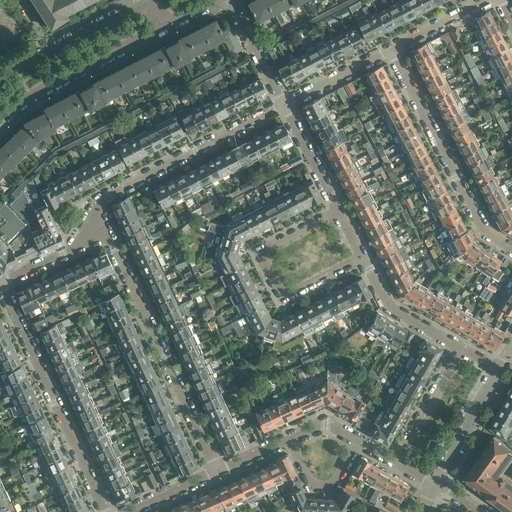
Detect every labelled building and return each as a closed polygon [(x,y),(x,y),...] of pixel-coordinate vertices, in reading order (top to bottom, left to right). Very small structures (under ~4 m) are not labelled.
[(32,0),(51,28),(67,18),(65,14),(92,0),(32,0)] [(257,21),(259,20),(260,21),(273,14),(265,0),(254,0),(248,3),(257,21)] [(283,0),(265,0),(273,14),(287,7),(283,0)] [(407,0),(402,0),(396,3),(405,20),(409,18),(411,19),(414,17),(414,15),(415,15),(407,0)] [(419,0),(407,0),(415,15),(416,14),(418,15),(421,13),(421,11),(424,10),(419,0)] [(432,0),(419,0),(424,10),(425,9),(428,10),(431,8),(431,6),(434,5),(432,0)] [(348,7),(351,11),(361,6),(358,1),(348,7)] [(396,3),(387,8),(395,25),(399,23),(401,24),(404,22),(404,20),(405,20),(396,3)] [(314,6),(308,9),(312,16),(317,13),(314,6)] [(362,8),(365,15),(367,18),(375,35),(380,33),(381,33),(385,32),(385,30),(377,13),(371,16),(366,7),(362,8)] [(387,8),(377,13),(385,30),(390,28),(391,29),(394,27),(394,25),(395,25),(387,8)] [(345,9),(334,14),(337,19),(349,14),(345,9)] [(488,11),(472,19),(478,29),(493,21),(493,19),(491,16),(490,16),(488,11)] [(337,19),(334,14),(334,13),(325,18),(328,24),(337,19)] [(365,15),(355,20),(365,40),(370,38),(371,38),(375,37),(375,35),(367,18),(365,15)] [(215,20),(201,27),(211,46),(224,39),(226,38),(225,37),(222,31),(221,32),(219,28),(215,20)] [(478,29),(475,30),(480,40),(482,38),(498,30),(497,30),(498,29),(496,25),(495,25),(493,21),(478,29)] [(201,27),(187,35),(197,53),(211,46),(201,27)] [(230,28),(222,31),(225,37),(233,33),(230,28)] [(345,32),(354,49),(354,48),(356,49),(359,48),(359,46),(364,44),(362,40),(356,28),(346,33),(345,32)] [(455,28),(450,31),(451,33),(455,41),(456,41),(461,38),(458,30),(457,30),(455,28)] [(480,40),(478,41),(483,50),(485,50),(487,48),(488,48),(503,41),(501,37),(501,35),(500,32),(498,31),(498,30),(482,38),(480,40)] [(345,32),(335,37),(344,54),(345,53),(346,54),(349,53),(349,51),(354,49),(345,32)] [(226,38),(224,39),(226,43),(235,38),(233,33),(225,37),(226,38)] [(179,40),(173,43),(183,62),(190,59),(190,58),(192,57),(191,56),(197,53),(187,35),(180,38),(179,39),(179,40)] [(335,37),(326,42),(334,59),(335,58),(336,59),(340,58),(340,56),(344,54),(335,37)] [(235,38),(226,43),(228,49),(238,44),(235,38)] [(415,49),(410,52),(414,61),(431,53),(435,50),(430,41),(426,43),(415,49)] [(457,50),(452,41),(447,44),(452,53),(457,50)] [(504,41),(503,41),(487,48),(492,57),(491,58),(507,50),(506,46),(506,44),(504,41)] [(326,42),(316,47),(325,64),(325,63),(327,64),(330,63),(330,61),(334,59),(326,42)] [(165,46),(158,50),(168,68),(172,66),(173,67),(174,66),(175,67),(183,62),(173,43),(167,47),(166,46),(165,46)] [(238,44),(228,49),(232,55),(239,51),(239,50),(241,49),(238,44)] [(316,47),(306,52),(314,69),(319,67),(320,68),(324,66),(324,64),(325,64),(316,47)] [(158,50),(144,57),(154,75),(168,68),(158,50)] [(507,50),(491,58),(496,68),(511,60),(509,56),(510,54),(507,50)] [(306,52),(296,57),(305,74),(309,72),(311,73),(314,71),(314,69),(306,52)] [(431,53),(414,61),(417,65),(416,68),(417,70),(419,71),(435,62),(431,53)] [(144,57),(130,64),(140,83),(154,75),(144,57)] [(287,63),(287,64),(295,79),(299,77),(301,78),(304,76),(304,74),(305,74),(296,57),(287,62),(287,63)] [(470,57),(464,60),(466,66),(468,69),(475,66),(473,62),(470,57)] [(511,60),(493,69),(498,79),(501,77),(511,71),(511,60)] [(435,62),(419,71),(421,75),(421,77),(422,80),(424,80),(424,81),(440,72),(435,62)] [(130,64),(115,71),(125,90),(140,83),(130,64)] [(278,66),(276,66),(276,67),(285,84),(290,82),(291,83),(294,81),(294,79),(295,79),(287,64),(278,68),(278,66)] [(475,66),(468,69),(474,79),(480,76),(475,66)] [(381,67),(366,74),(367,76),(371,84),(386,76),(386,75),(386,74),(385,71),(383,70),(381,67)] [(448,68),(440,72),(424,81),(426,84),(426,86),(427,89),(429,90),(445,82),(442,76),(450,71),(448,68)] [(115,71),(101,79),(111,98),(125,90),(115,71)] [(511,71),(501,77),(506,87),(511,83),(511,71)] [(219,73),(209,78),(212,83),(221,78),(219,73)] [(248,82),(257,99),(258,98),(259,99),(262,97),(263,96),(267,93),(258,76),(253,78),(254,80),(249,83),(248,82)] [(386,76),(371,84),(376,94),(391,86),(390,84),(391,83),(390,80),(388,80),(386,76)] [(94,84),(88,87),(98,106),(105,103),(105,102),(106,101),(106,100),(111,98),(101,79),(93,83),(94,84)] [(208,79),(200,83),(203,88),(203,89),(211,84),(208,79)] [(248,82),(239,87),(247,103),(248,103),(249,104),(252,102),(253,101),(257,99),(248,82)] [(350,82),(344,86),(345,87),(349,95),(355,92),(356,92),(352,84),(351,84),(350,82)] [(445,82),(429,90),(431,94),(431,96),(432,99),(434,99),(434,100),(450,91),(445,82)] [(200,83),(190,88),(193,93),(203,88),(200,83)] [(391,86),(376,94),(370,97),(372,101),(378,98),(380,103),(396,95),(395,94),(396,93),(394,90),(393,90),(391,86)] [(80,89),(73,93),(83,112),(87,109),(88,110),(89,110),(90,111),(98,106),(88,87),(81,91),(80,89)] [(239,87),(229,92),(238,108),(239,109),(243,107),(243,106),(247,103),(239,87)] [(342,87),(336,89),(338,93),(343,102),(349,99),(344,90),(342,87)] [(450,91),(434,100),(436,103),(435,105),(437,109),(439,109),(460,98),(455,89),(450,91)] [(179,91),(169,97),(172,102),(182,96),(179,91)] [(229,92),(219,97),(228,113),(229,114),(233,112),(233,111),(238,108),(229,92)] [(73,93),(58,101),(68,119),(83,112),(73,93)] [(324,95),(302,107),(308,120),(328,110),(325,106),(329,104),(324,95)] [(380,103),(375,106),(380,116),(381,115),(401,105),(400,104),(401,102),(399,99),(398,99),(396,95),(380,103)] [(219,97),(210,102),(218,118),(222,116),(223,117),(227,115),(227,114),(228,113),(219,97)] [(460,98),(439,109),(441,113),(440,115),(442,118),(444,118),(444,119),(460,110),(465,108),(460,98)] [(477,101),(475,103),(480,112),(486,108),(481,99),(477,101)] [(44,108),(46,112),(54,127),(68,119),(58,101),(44,108)] [(359,101),(354,104),(357,110),(362,107),(359,101)] [(210,102),(200,107),(208,124),(212,121),(213,122),(217,120),(217,119),(218,118),(210,102)] [(123,105),(117,108),(120,113),(126,111),(123,105)] [(401,105),(381,115),(386,124),(405,114),(405,113),(406,112),(404,109),(403,109),(401,105)] [(495,105),(489,108),(492,113),(497,110),(495,105)] [(200,107),(190,112),(199,128),(202,127),(204,127),(207,126),(207,124),(208,124),(200,107)] [(486,108),(480,112),(485,121),(491,118),(486,108)] [(328,110),(308,120),(309,120),(310,120),(312,124),(311,125),(313,129),(314,129),(315,130),(332,121),(327,112),(328,111),(328,110)] [(460,110),(444,119),(446,122),(445,124),(447,127),(449,128),(465,120),(460,110)] [(180,118),(186,130),(188,134),(193,132),(194,132),(197,131),(197,129),(199,128),(190,112),(191,113),(185,115),(183,111),(178,114),(180,118)] [(25,124),(24,125),(38,139),(39,138),(56,130),(54,127),(46,112),(24,123),(25,124)] [(408,118),(405,114),(386,124),(391,134),(395,131),(411,124),(410,123),(411,121),(409,118),(408,118)] [(176,117),(166,122),(174,138),(175,138),(176,139),(180,137),(180,135),(184,133),(176,117)] [(465,120),(449,128),(451,132),(450,134),(452,137),(453,137),(454,138),(470,129),(467,123),(471,121),(469,118),(465,120)] [(332,121),(315,130),(317,133),(316,135),(318,138),(319,138),(320,139),(336,130),(332,121)] [(166,122),(157,127),(165,143),(167,144),(170,142),(170,140),(174,138),(166,122)] [(273,129),(272,129),(281,146),(290,141),(289,141),(291,140),(283,124),(278,126),(277,125),(274,127),(273,129)] [(411,124),(395,131),(389,135),(391,139),(397,136),(400,141),(415,133),(415,132),(415,130),(414,127),(412,127),(411,124)] [(24,125),(14,136),(28,151),(40,139),(39,138),(38,139),(24,125)] [(157,127),(147,131),(155,148),(156,148),(157,148),(160,147),(161,145),(165,143),(157,127)] [(346,138),(340,128),(336,130),(320,139),(321,143),(321,144),(322,148),(324,148),(325,149),(327,148),(346,138)] [(263,134),(262,134),(271,151),(272,154),(278,151),(277,148),(281,146),(272,129),(268,131),(267,131),(264,132),(263,134)] [(470,129),(454,138),(456,142),(455,144),(456,146),(458,147),(459,148),(475,139),(470,129)] [(374,130),(369,133),(374,142),(378,139),(374,130)] [(147,131),(137,137),(145,153),(149,151),(151,152),(154,150),(155,148),(147,131)] [(415,133),(400,141),(405,150),(420,143),(420,141),(419,138),(418,138),(415,133)] [(253,139),(252,140),(261,156),(267,153),(268,156),(272,154),(271,151),(262,134),(258,136),(257,136),(254,137),(253,139)] [(14,136),(2,147),(17,162),(28,151),(14,136)] [(86,141),(89,147),(99,141),(96,136),(86,141)] [(137,137),(127,141),(136,158),(140,156),(141,157),(144,155),(145,153),(137,137)] [(475,139),(459,148),(458,150),(460,153),(462,153),(463,157),(480,149),(475,139)] [(243,144),(242,145),(251,161),(257,158),(259,162),(263,160),(261,156),(252,140),(248,141),(247,141),(244,142),(243,144)] [(117,147),(125,161),(126,163),(130,161),(132,162),(134,160),(135,158),(136,158),(127,141),(117,147)] [(328,150),(326,151),(325,153),(327,156),(329,157),(331,161),(347,152),(342,142),(327,149),(328,150)] [(380,143),(375,145),(379,152),(383,149),(380,143)] [(420,143),(405,150),(410,160),(425,153),(424,152),(425,151),(424,147),(422,147),(420,143)] [(233,149),(232,150),(241,166),(251,161),(242,145),(239,147),(237,146),(234,148),(233,149)] [(2,147),(0,148),(0,167),(5,173),(17,162),(2,147)] [(484,147),(480,149),(463,157),(464,158),(463,159),(465,162),(466,163),(468,166),(489,156),(484,147)] [(224,154),(222,155),(231,171),(241,166),(232,150),(229,152),(227,151),(224,153),(224,154)] [(384,150),(379,153),(382,159),(384,162),(388,159),(387,157),(384,150)] [(116,151),(107,156),(115,172),(115,171),(117,172),(120,170),(120,169),(124,167),(122,162),(116,151)] [(347,152),(331,161),(330,163),(332,166),(333,166),(336,170),(357,159),(355,155),(350,157),(347,152)] [(425,153),(410,160),(415,170),(430,162),(430,160),(429,157),(427,157),(425,153)] [(106,155),(97,160),(106,176),(107,177),(111,175),(111,174),(115,172),(107,156),(106,155)] [(213,159),(212,160),(221,177),(231,171),(222,155),(218,157),(217,156),(214,158),(213,159)] [(469,167),(468,169),(470,172),(471,173),(473,176),(490,168),(495,165),(490,155),(489,156),(468,166),(469,167)] [(288,161),(289,162),(291,166),(300,162),(302,161),(299,156),(297,156),(288,161)] [(357,159),(336,170),(336,171),(335,172),(337,176),(339,176),(341,180),(357,172),(363,169),(357,159)] [(97,160),(87,165),(95,182),(96,181),(98,182),(101,180),(102,178),(106,176),(97,160)] [(207,163),(203,165),(211,182),(221,177),(212,160),(210,160),(208,161),(207,163)] [(289,162),(279,167),(282,171),(291,166),(289,162)] [(415,170),(410,172),(415,182),(420,180),(435,172),(434,172),(435,170),(434,167),(432,167),(430,162),(415,170)] [(87,165),(78,170),(86,186),(87,186),(88,187),(91,185),(92,183),(95,182),(87,165)] [(198,167),(193,170),(202,187),(211,182),(203,165),(202,165),(201,165),(198,166),(198,167)] [(381,166),(373,170),(375,174),(383,170),(381,166)] [(269,172),(270,173),(271,177),(282,171),(279,167),(269,172)] [(490,168),(473,176),(473,177),(473,178),(475,181),(476,182),(478,186),(495,177),(490,168)] [(393,169),(387,173),(392,181),(398,178),(393,169)] [(78,170),(68,175),(76,191),(80,189),(82,190),(85,189),(85,187),(86,186),(78,170)] [(188,173),(183,175),(192,192),(202,187),(193,170),(192,170),(191,170),(188,171),(188,173)] [(357,172),(341,180),(340,182),(342,185),(343,186),(346,190),(362,181),(357,172)] [(435,172),(420,180),(425,189),(440,182),(440,181),(440,179),(438,176),(437,176),(435,172)] [(270,173),(251,182),(253,186),(271,177),(270,173)] [(68,175),(58,180),(67,196),(71,194),(73,195),(76,193),(76,192),(76,191),(68,175)] [(178,178),(173,180),(182,197),(184,201),(188,200),(191,206),(197,203),(192,192),(183,175),(182,175),(181,175),(178,176),(178,178)] [(495,177),(478,186),(479,187),(478,188),(479,191),(481,191),(483,195),(499,187),(495,177)] [(264,184),(267,190),(274,187),(272,184),(275,182),(273,179),(264,184)] [(31,180),(25,187),(30,198),(32,197),(31,193),(35,191),(31,180)] [(49,184),(51,188),(58,201),(62,199),(63,200),(66,198),(67,197),(67,196),(58,180),(49,184)] [(168,183),(163,185),(172,202),(182,197),(173,180),(171,180),(168,181),(168,183)] [(249,181),(240,185),(243,191),(251,187),(249,181)] [(310,183),(302,187),(311,204),(321,199),(312,181),(310,182),(310,183)] [(362,181),(346,190),(345,192),(347,195),(348,196),(350,200),(367,191),(379,184),(377,181),(365,187),(362,181)] [(425,189),(422,191),(427,200),(444,191),(445,189),(443,186),(442,186),(440,182),(425,189)] [(504,184),(499,187),(483,195),(483,196),(483,198),(485,201),(486,201),(488,204),(504,196),(509,194),(504,184)] [(158,188),(154,190),(162,206),(163,205),(164,206),(172,202),(163,185),(161,185),(158,186),(158,188)] [(148,186),(142,189),(147,199),(153,196),(148,186)] [(14,197),(8,203),(29,225),(34,235),(44,231),(39,220),(37,217),(36,217),(34,212),(36,211),(30,198),(25,187),(14,197)] [(302,187),(293,192),(301,209),(311,204),(311,205),(311,204),(302,187)] [(408,195),(404,187),(400,189),(403,197),(408,195)] [(40,192),(46,204),(49,209),(53,207),(55,207),(58,206),(58,204),(59,204),(58,201),(51,188),(45,191),(44,190),(40,192)] [(240,190),(231,194),(233,198),(242,193),(240,190)] [(367,191),(350,200),(351,200),(350,202),(352,205),(353,205),(356,210),(372,201),(367,191)] [(427,200),(425,201),(430,211),(450,201),(449,200),(450,199),(448,195),(447,195),(444,191),(427,200)] [(270,204),(263,208),(272,224),(282,219),(268,192),(264,194),(270,204)] [(293,192),(283,197),(291,214),(301,209),(293,192)] [(232,197),(230,193),(221,198),(223,201),(232,197)] [(244,194),(235,199),(236,203),(245,198),(244,194)] [(111,205),(112,205),(114,210),(113,211),(114,214),(116,214),(116,215),(133,208),(128,196),(111,205)] [(488,205),(488,207),(489,210),(491,210),(493,214),(492,214),(493,214),(508,206),(509,205),(511,203),(511,199),(507,202),(504,196),(488,204),(488,205)] [(283,197),(273,203),(282,219),(291,214),(283,197)] [(410,198),(404,201),(409,209),(412,207),(414,206),(410,198)] [(0,204),(0,234),(8,243),(9,243),(9,244),(20,234),(29,225),(8,203),(5,200),(0,204)] [(399,200),(394,202),(399,212),(404,210),(399,200)] [(212,208),(210,204),(209,201),(199,206),(200,207),(201,210),(202,212),(203,214),(213,209),(212,208)] [(372,201),(356,210),(355,212),(357,215),(358,215),(361,220),(377,211),(372,201)] [(450,201),(431,210),(436,220),(440,218),(454,210),(452,206),(453,205),(451,202),(450,201)] [(258,210),(254,213),(262,229),(272,224),(263,208),(261,204),(256,206),(258,210)] [(45,207),(36,211),(34,212),(36,217),(37,217),(39,220),(50,215),(46,206),(45,207)] [(511,214),(508,206),(493,214),(493,215),(492,217),(494,220),(496,220),(501,230),(502,230),(511,215),(511,214)] [(200,207),(190,212),(193,217),(202,212),(201,210),(200,207)] [(133,208),(116,215),(118,220),(117,221),(119,224),(120,224),(121,225),(138,217),(133,208)] [(214,214),(212,210),(204,214),(206,218),(214,214)] [(454,210),(440,218),(446,230),(461,222),(460,222),(461,220),(459,217),(458,217),(454,210)] [(377,211),(361,220),(360,222),(362,224),(363,225),(366,230),(382,221),(387,218),(392,215),(391,212),(381,218),(377,211)] [(138,217),(121,225),(123,229),(122,231),(123,233),(125,234),(125,235),(142,227),(145,226),(143,220),(148,217),(148,218),(152,216),(150,212),(146,213),(138,217)] [(254,213),(244,218),(252,234),(262,229),(254,213)] [(172,214),(167,216),(173,228),(178,225),(172,214)] [(39,220),(44,231),(44,232),(56,227),(50,215),(39,220)] [(511,215),(502,230),(502,231),(501,232),(510,237),(511,235),(511,234),(511,215)] [(205,221),(197,218),(195,225),(202,228),(205,221)] [(223,234),(223,235),(240,241),(252,234),(244,218),(227,226),(225,235),(223,234)] [(382,221),(366,230),(365,231),(367,234),(368,235),(371,239),(392,228),(387,218),(382,221)] [(409,219),(405,221),(410,230),(414,228),(409,219)] [(210,221),(208,229),(218,232),(220,224),(210,221)] [(461,222),(446,230),(450,238),(449,239),(450,240),(466,231),(465,231),(463,228),(464,226),(462,223),(461,223),(461,222)] [(142,227),(125,235),(127,239),(126,241),(128,243),(129,243),(130,245),(147,237),(146,237),(143,231),(153,227),(151,223),(145,226),(142,227)] [(190,227),(187,224),(181,229),(184,232),(190,227)] [(29,225),(20,234),(28,251),(27,251),(30,258),(42,253),(34,235),(29,225)] [(56,227),(44,232),(52,248),(64,243),(58,232),(56,227)] [(392,228),(371,239),(370,241),(372,244),(373,245),(376,249),(392,240),(397,237),(392,228)] [(44,231),(34,235),(42,253),(52,248),(44,232),(44,231)] [(467,232),(466,231),(450,240),(444,243),(452,258),(456,256),(458,255),(472,242),(470,237),(470,236),(469,233),(467,232)] [(0,234),(0,251),(8,243),(0,234)] [(9,244),(9,243),(6,247),(8,250),(11,248),(18,263),(30,258),(27,251),(28,251),(20,234),(9,244)] [(223,235),(219,246),(236,251),(240,241),(223,235)] [(376,249),(375,251),(377,254),(378,254),(380,258),(397,249),(403,246),(404,246),(399,236),(397,237),(392,240),(376,249)] [(147,237),(130,245),(131,249),(131,250),(132,253),(134,253),(134,254),(151,247),(147,237)] [(419,238),(411,242),(414,247),(422,243),(419,238)] [(472,242),(458,255),(454,258),(461,263),(463,259),(473,265),(483,249),(482,248),(481,247),(478,245),(477,245),(472,242)] [(8,243),(0,251),(0,266),(3,270),(18,263),(11,248),(8,250),(6,247),(9,243),(8,243)] [(236,251),(219,246),(221,247),(218,256),(227,272),(226,273),(243,265),(236,252),(236,251)] [(397,249),(380,258),(381,259),(380,261),(382,263),(383,264),(385,268),(402,259),(408,256),(403,246),(397,249)] [(151,247),(134,254),(136,259),(135,260),(137,263),(138,263),(138,264),(155,256),(151,247)] [(437,258),(432,249),(428,251),(433,260),(437,258)] [(483,249),(473,265),(473,264),(482,270),(491,256),(490,255),(490,254),(488,252),(486,252),(483,250),(483,249)] [(105,252),(91,259),(98,275),(99,277),(107,274),(109,280),(110,280),(116,277),(105,252)] [(159,255),(138,264),(140,268),(140,270),(141,273),(143,273),(143,274),(160,266),(164,264),(159,255)] [(386,268),(385,270),(387,273),(388,274),(390,278),(407,269),(414,265),(408,256),(402,259),(385,268),(386,268)] [(491,256),(482,270),(488,274),(482,282),(485,285),(491,276),(500,262),(496,259),(496,258),(493,256),(492,256),(491,256)] [(506,258),(498,269),(503,272),(506,267),(510,260),(506,258)] [(85,261),(81,263),(88,279),(98,275),(91,259),(90,259),(88,259),(85,260),(85,261)] [(75,266),(71,268),(78,284),(88,279),(81,263),(80,264),(78,263),(75,264),(75,266)] [(435,270),(432,264),(426,270),(433,274),(435,270)] [(243,265),(226,273),(231,283),(247,274),(243,265)] [(160,266),(143,274),(145,278),(144,279),(146,282),(147,282),(148,284),(165,276),(160,266)] [(65,271),(61,273),(68,288),(78,284),(71,268),(70,268),(68,268),(66,269),(65,271)] [(497,268),(491,276),(497,280),(503,272),(498,269),(497,268)] [(391,278),(390,280),(392,283),(394,284),(397,290),(400,295),(414,281),(419,276),(417,271),(410,274),(407,270),(407,269),(390,278),(391,278)] [(165,276),(148,284),(150,288),(149,289),(150,292),(152,292),(152,294),(169,286),(166,279),(175,276),(173,272),(165,276)] [(51,277),(58,293),(60,298),(70,293),(68,288),(61,273),(56,275),(55,274),(52,275),(51,277)] [(247,274),(231,283),(227,285),(232,295),(236,293),(253,285),(247,274)] [(41,281),(41,282),(48,298),(58,293),(51,277),(46,279),(45,278),(42,280),(41,281)] [(103,288),(107,295),(114,292),(122,288),(116,277),(110,280),(111,284),(103,288)] [(361,278),(352,283),(360,300),(368,296),(369,298),(371,297),(361,278)] [(414,281),(400,295),(400,296),(409,301),(409,303),(413,305),(414,304),(415,304),(416,302),(418,304),(426,289),(414,282),(414,281)] [(32,286),(31,286),(38,302),(48,298),(41,282),(36,284),(35,283),(32,284),(32,286)] [(351,284),(342,289),(350,305),(360,300),(352,283),(351,284)] [(489,283),(486,287),(492,291),(495,287),(489,283)] [(253,285),(236,293),(241,302),(257,294),(253,285)] [(31,286),(16,293),(27,317),(29,317),(34,315),(42,311),(40,305),(38,302),(31,286)] [(169,286),(152,294),(154,297),(153,299),(155,302),(156,302),(157,303),(173,295),(169,286)] [(478,296),(482,298),(485,300),(487,301),(493,291),(492,291),(486,287),(484,286),(478,296)] [(342,289),(332,294),(340,311),(347,307),(349,312),(353,310),(350,305),(342,289)] [(418,304),(417,305),(418,305),(418,308),(421,309),(423,308),(427,310),(435,295),(426,290),(427,289),(426,289),(418,304)] [(198,290),(188,294),(190,299),(200,295),(198,290)] [(436,295),(427,310),(427,311),(428,313),(430,315),(432,314),(436,316),(445,300),(447,297),(437,292),(436,295)] [(101,301),(106,311),(122,304),(121,302),(122,301),(121,298),(119,298),(117,293),(101,301)] [(206,296),(211,305),(215,303),(210,293),(206,296)] [(257,294),(241,302),(247,313),(263,304),(257,294)] [(332,294),(322,299),(330,316),(337,312),(340,318),(343,316),(340,311),(332,294)] [(173,295),(157,303),(158,307),(158,308),(159,312),(160,312),(161,313),(178,305),(173,295)] [(511,302),(504,298),(499,307),(511,315),(511,302)] [(322,299),(312,304),(321,321),(330,316),(322,299)] [(445,300),(436,316),(437,316),(437,318),(440,320),(442,319),(446,321),(455,306),(445,300)] [(122,304),(106,311),(100,314),(101,316),(107,314),(110,321),(126,313),(126,312),(127,311),(126,308),(124,308),(122,304)] [(263,304),(247,313),(257,333),(264,335),(270,318),(263,304)] [(312,304),(303,309),(311,325),(321,321),(312,304)] [(182,315),(178,305),(161,313),(161,314),(161,315),(162,318),(163,318),(166,323),(182,315)] [(75,306),(64,311),(66,315),(77,310),(75,306)] [(455,306),(446,321),(446,322),(447,324),(449,325),(451,324),(455,327),(464,311),(455,306)] [(303,309),(293,314),(304,336),(314,331),(311,325),(303,309)] [(503,313),(499,310),(495,317),(499,320),(503,313)] [(37,321),(30,324),(33,331),(35,330),(49,324),(45,317),(42,311),(34,315),(37,321)] [(464,311),(455,327),(456,329),(458,331),(461,330),(464,332),(473,317),(464,311)] [(473,317),(464,332),(465,332),(465,334),(468,336),(470,335),(475,338),(483,322),(489,314),(485,312),(480,320),(473,317)] [(126,313),(110,321),(115,331),(131,323),(128,318),(129,317),(128,314),(127,314),(126,313)] [(216,315),(220,325),(225,323),(220,313),(216,315)] [(359,329),(375,338),(377,335),(377,334),(386,318),(376,313),(373,318),(359,329)] [(52,314),(45,317),(49,323),(55,320),(52,314)] [(279,321),(274,338),(281,341),(301,331),(293,314),(279,321)] [(182,315),(166,323),(165,325),(166,328),(168,328),(170,332),(187,325),(182,315)] [(92,318),(84,321),(88,329),(95,326),(92,318)] [(270,318),(263,338),(273,341),(274,338),(279,321),(270,318)] [(375,338),(374,341),(383,347),(385,344),(387,340),(396,325),(392,323),(393,322),(386,318),(377,334),(377,335),(375,338)] [(39,331),(39,332),(41,332),(42,335),(41,337),(42,340),(44,340),(45,341),(60,334),(64,332),(61,326),(68,322),(67,319),(59,322),(56,324),(42,330),(40,330),(40,331),(39,331)] [(238,324),(236,320),(225,326),(227,329),(238,324)] [(483,322),(475,338),(475,340),(478,341),(480,341),(484,343),(493,328),(483,322)] [(131,323),(115,331),(119,341),(136,334),(135,332),(136,331),(135,328),(133,328),(131,323)] [(190,323),(187,325),(170,332),(170,333),(170,335),(171,338),(172,338),(175,342),(195,333),(190,323)] [(387,340),(385,344),(396,350),(398,346),(407,330),(406,329),(406,330),(401,328),(402,327),(397,324),(396,325),(387,340)] [(81,325),(77,327),(81,336),(85,334),(81,325)] [(493,328),(484,343),(485,346),(488,347),(490,347),(494,349),(504,333),(504,332),(502,331),(501,332),(494,327),(493,328)] [(403,340),(409,343),(413,337),(412,336),(413,333),(408,330),(406,334),(403,340)] [(60,334),(45,341),(43,342),(44,343),(45,342),(47,345),(46,347),(47,350),(49,350),(49,351),(65,344),(63,339),(65,337),(63,333),(60,334)] [(195,333),(175,342),(175,343),(174,344),(176,348),(177,348),(179,352),(199,343),(195,333)] [(6,334),(0,336),(0,348),(10,343),(10,342),(11,341),(10,338),(8,338),(6,334)] [(84,342),(90,340),(88,334),(81,337),(83,343),(84,342)] [(136,334),(119,341),(124,352),(141,344),(138,338),(139,337),(138,335),(136,334)] [(337,334),(330,338),(333,342),(340,338),(337,334)] [(100,338),(94,340),(97,346),(103,343),(100,338)] [(424,339),(418,348),(435,358),(436,357),(438,357),(439,355),(438,353),(441,348),(424,339)] [(65,344),(49,351),(51,355),(50,357),(52,359),(54,360),(54,361),(53,361),(53,362),(70,354),(67,348),(71,345),(69,342),(65,344)] [(10,343),(0,348),(0,360),(15,354),(15,352),(16,351),(14,348),(13,348),(10,343)] [(141,344),(124,352),(129,362),(145,354),(144,352),(145,351),(144,349),(143,348),(141,344)] [(196,345),(179,352),(179,353),(179,354),(180,357),(181,358),(184,362),(200,354),(196,345)] [(420,351),(415,359),(430,368),(432,364),(434,363),(436,361),(435,359),(435,358),(418,348),(418,349),(420,351)] [(17,358),(15,354),(0,360),(0,372),(18,365),(18,364),(20,364),(19,362),(20,361),(19,358),(17,358)] [(145,354),(129,362),(134,372),(150,365),(147,359),(148,358),(147,355),(146,355),(145,354)] [(200,354),(184,362),(184,363),(183,364),(184,367),(186,367),(188,372),(205,364),(215,359),(213,355),(203,360),(200,354)] [(312,354),(301,359),(304,364),(314,359),(312,354)] [(70,355),(53,362),(53,363),(54,362),(56,365),(55,367),(56,369),(58,369),(58,371),(57,371),(57,372),(74,364),(70,355)] [(328,356),(326,381),(325,403),(327,403),(328,404),(328,405),(331,407),(332,406),(336,408),(346,391),(343,389),(345,387),(335,381),(336,361),(328,356)] [(411,357),(406,366),(410,369),(425,377),(425,376),(427,376),(429,373),(428,371),(430,368),(415,359),(413,358),(411,357)] [(74,364),(57,372),(58,372),(59,372),(60,375),(59,377),(61,379),(63,379),(63,380),(62,381),(62,382),(79,374),(74,364)] [(205,364),(188,372),(188,373),(188,374),(189,377),(190,377),(193,382),(209,374),(205,364)] [(19,367),(5,373),(0,375),(0,379),(3,379),(5,384),(10,383),(25,376),(25,374),(26,373),(24,370),(23,370),(21,365),(19,366),(19,367)] [(150,365),(134,372),(138,383),(155,375),(154,373),(155,372),(153,369),(152,369),(150,365)] [(367,375),(373,378),(376,373),(370,369),(367,375)] [(405,378),(419,387),(422,383),(423,383),(425,380),(424,378),(425,377),(410,369),(407,374),(398,369),(396,373),(405,378)] [(79,374),(62,382),(63,382),(65,384),(64,386),(65,389),(67,389),(67,390),(66,391),(66,392),(83,384),(79,374)] [(209,374),(193,382),(192,383),(193,387),(195,387),(197,392),(215,384),(214,384),(209,374)] [(155,375),(138,383),(143,393),(159,385),(157,380),(158,379),(157,376),(155,376),(155,375)] [(25,376),(10,383),(5,384),(10,395),(30,386),(29,385),(30,383),(29,381),(28,381),(25,376)] [(405,378),(401,376),(395,385),(399,388),(414,396),(416,395),(418,393),(417,391),(419,387),(405,378)] [(99,377),(66,392),(67,392),(68,392),(69,394),(68,396),(69,399),(71,399),(72,400),(70,401),(71,402),(88,393),(85,388),(100,380),(99,377)] [(267,380),(269,386),(277,382),(275,377),(267,380)] [(326,381),(306,390),(313,408),(317,406),(318,406),(321,405),(322,404),(323,403),(325,403),(326,381)] [(110,383),(105,386),(110,395),(115,393),(110,383)] [(295,394),(303,412),(307,410),(308,411),(311,410),(312,408),(313,408),(306,390),(304,386),(298,389),(295,383),(291,385),(295,394)] [(215,384),(197,392),(198,393),(197,394),(199,398),(200,398),(202,402),(219,393),(215,384)] [(159,385),(143,393),(148,403),(164,395),(163,394),(164,392),(163,390),(161,390),(159,385)] [(32,390),(30,386),(10,395),(5,397),(7,402),(16,398),(19,403),(35,396),(34,395),(35,393),(34,391),(32,390)] [(346,391),(336,408),(337,409),(338,411),(340,412),(342,411),(345,413),(355,396),(360,388),(357,386),(352,395),(346,391)] [(373,392),(371,396),(374,398),(375,398),(380,389),(376,387),(373,392)] [(126,388),(118,392),(123,402),(124,402),(129,399),(130,399),(126,388)] [(399,388),(394,397),(409,406),(411,402),(412,402),(414,399),(413,397),(414,396),(399,388)] [(71,402),(72,401),(74,404),(73,406),(74,409),(76,409),(76,410),(75,411),(92,403),(88,393),(71,402)] [(219,393),(202,402),(202,403),(202,404),(203,407),(205,408),(206,411),(224,403),(219,393)] [(295,394),(285,398),(293,416),(297,415),(298,415),(301,414),(302,413),(303,412),(295,394)] [(164,396),(164,395),(148,403),(153,413),(169,406),(166,400),(167,399),(166,396),(164,396)] [(260,396),(265,407),(273,425),(277,424),(279,424),(281,423),(282,422),(284,421),(275,403),(269,406),(264,395),(260,396)] [(35,396),(19,403),(23,413),(39,406),(39,405),(40,403),(38,401),(37,401),(35,396)] [(355,396),(345,413),(345,414),(347,415),(347,416),(349,418),(351,417),(355,419),(364,404),(363,403),(364,401),(355,396)] [(367,402),(365,406),(369,408),(371,405),(374,398),(371,396),(367,402)] [(394,397),(388,407),(403,415),(404,415),(405,414),(407,411),(406,410),(409,406),(394,397)] [(285,398),(275,403),(284,421),(287,419),(289,420),(292,418),(292,417),(293,416),(285,398)] [(511,400),(508,398),(506,399),(504,402),(505,403),(502,408),(511,413),(511,400)] [(128,412),(134,409),(129,399),(124,402),(128,412)] [(97,413),(92,403),(75,411),(75,412),(77,411),(78,414),(77,416),(79,419),(80,419),(81,420),(80,421),(97,413)] [(224,403),(206,411),(207,412),(206,414),(207,417),(209,418),(211,421),(228,413),(224,403)] [(39,406),(23,413),(26,420),(19,423),(20,427),(28,423),(44,416),(42,411),(42,409),(41,407),(40,406),(39,406)] [(169,406),(153,413),(157,423),(173,416),(173,414),(174,413),(172,410),(171,410),(169,406)] [(247,416),(253,414),(249,406),(244,408),(247,416)] [(253,408),(255,412),(262,428),(263,430),(267,428),(269,429),(271,428),(272,426),(273,425),(265,407),(259,410),(257,406),(253,408)] [(388,407),(383,416),(398,425),(400,421),(402,421),(403,418),(403,416),(403,415),(388,407)] [(499,413),(497,417),(511,426),(511,413),(502,408),(500,409),(499,411),(499,413)] [(101,423),(97,413),(80,421),(80,422),(81,421),(83,424),(82,426),(83,429),(85,429),(85,430),(84,431),(101,423)] [(228,413),(211,421),(211,422),(210,424),(212,427),(214,428),(215,431),(233,423),(236,421),(234,418),(231,419),(228,413)] [(253,414),(247,416),(252,425),(257,423),(253,414)] [(374,423),(375,424),(392,434),(393,434),(395,433),(396,431),(395,429),(398,425),(383,416),(379,414),(374,423)] [(44,416),(28,423),(30,427),(26,429),(29,435),(33,433),(33,434),(48,426),(48,425),(49,424),(48,421),(46,421),(44,416)] [(173,416),(157,423),(162,434),(178,426),(176,421),(177,420),(175,417),(174,417),(173,416)] [(493,423),(491,427),(507,439),(511,429),(511,426),(497,417),(496,418),(495,418),(493,421),(493,423)] [(101,423),(84,431),(85,432),(86,431),(87,434),(87,436),(88,438),(89,439),(90,440),(89,440),(89,441),(106,433),(101,423)] [(233,423),(215,431),(216,432),(215,434),(216,437),(218,437),(220,441),(237,433),(233,423)] [(255,432),(258,440),(264,437),(258,424),(252,426),(255,432)] [(375,424),(369,434),(387,444),(389,440),(391,439),(393,437),(392,435),(392,434),(375,424)] [(48,426),(33,434),(36,440),(28,443),(28,444),(26,445),(27,448),(37,443),(53,436),(51,432),(52,430),(50,427),(49,427),(48,426)] [(178,426),(162,434),(166,444),(183,436),(182,435),(183,434),(182,431),(180,431),(178,426)] [(252,426),(237,433),(220,441),(226,454),(248,444),(245,437),(255,432),(252,426)] [(106,433),(89,441),(89,442),(90,441),(92,444),(91,446),(92,448),(94,449),(94,450),(110,442),(107,436),(116,432),(115,429),(106,433)] [(140,432),(136,433),(140,443),(144,441),(140,432)] [(53,436),(37,443),(27,448),(29,451),(31,450),(31,451),(39,447),(42,453),(42,454),(58,447),(57,445),(58,444),(57,441),(55,441),(53,436)] [(183,436),(166,444),(171,454),(187,447),(185,441),(186,440),(185,438),(183,437),(183,436)] [(485,449),(474,464),(474,465),(473,465),(472,467),(473,467),(465,478),(464,479),(465,480),(476,487),(476,488),(477,489),(477,488),(488,496),(489,497),(500,505),(501,506),(502,506),(509,511),(511,511),(511,482),(499,473),(508,460),(508,461),(508,460),(509,458),(510,458),(510,457),(511,454),(511,448),(494,436),(493,437),(485,448),(484,449),(485,449)] [(114,440),(110,442),(94,450),(93,450),(94,452),(95,451),(96,454),(96,456),(97,458),(99,459),(98,460),(98,461),(119,451),(114,440)] [(144,442),(140,444),(145,454),(149,452),(144,442)] [(42,454),(31,458),(33,462),(36,461),(39,467),(46,463),(62,456),(63,454),(61,451),(59,450),(58,447),(42,454)] [(187,447),(171,454),(173,458),(170,459),(173,465),(176,464),(192,457),(191,455),(192,454),(191,452),(189,451),(187,447)] [(119,451),(98,461),(98,462),(100,461),(101,464),(101,466),(102,468),(104,469),(104,470),(120,463),(117,456),(122,454),(120,450),(119,451)] [(150,452),(145,454),(149,464),(155,462),(150,452)] [(278,458),(275,459),(277,463),(284,479),(290,492),(301,488),(301,487),(296,474),(291,464),(286,454),(283,455),(282,455),(279,456),(278,458)] [(64,460),(62,456),(46,463),(39,467),(40,469),(43,468),(45,472),(49,470),(51,474),(67,466),(66,465),(67,464),(66,461),(64,460)] [(192,457),(176,464),(179,472),(178,473),(179,475),(197,467),(196,464),(195,462),(195,461),(194,458),(193,458),(192,457)] [(361,457),(351,474),(353,475),(354,474),(361,478),(370,462),(361,457)] [(370,462),(361,478),(361,479),(370,484),(379,468),(379,466),(375,465),(374,465),(372,464),(370,464),(371,463),(370,462)] [(116,464),(104,470),(103,471),(104,472),(105,472),(106,474),(105,476),(106,478),(108,479),(109,480),(124,473),(120,463),(116,464)] [(269,466),(267,467),(274,484),(284,479),(277,463),(273,464),(272,463),(269,464),(269,466)] [(51,474),(46,476),(51,486),(72,476),(71,476),(72,474),(70,471),(69,470),(67,466),(51,474)] [(259,470),(256,471),(266,493),(277,488),(274,484),(267,467),(264,468),(262,467),(259,468),(259,470)] [(379,468),(370,484),(376,487),(369,499),(374,502),(381,490),(390,474),(385,472),(385,470),(382,468),(380,469),(379,468)] [(156,474),(159,482),(160,481),(161,484),(166,481),(166,479),(162,470),(159,472),(156,474)] [(247,476),(255,492),(258,498),(267,494),(256,471),(254,473),(252,472),(249,473),(248,475),(247,476)] [(145,475),(147,479),(151,488),(157,485),(156,483),(157,483),(151,472),(145,475)] [(124,473),(109,480),(107,480),(108,482),(110,482),(111,484),(110,486),(111,488),(113,489),(113,490),(129,482),(129,481),(128,482),(124,473)] [(390,474),(381,490),(390,495),(399,479),(398,479),(398,478),(395,476),(393,476),(390,474)] [(72,476),(51,486),(56,496),(60,494),(76,486),(76,485),(76,484),(75,481),(73,481),(72,476)] [(238,480),(237,480),(245,497),(255,492),(247,476),(244,477),(242,476),(239,478),(238,480)] [(140,482),(144,489),(144,491),(151,488),(147,479),(140,482)] [(399,479),(390,495),(397,499),(398,499),(400,500),(402,498),(405,500),(407,495),(404,493),(409,485),(399,479)] [(237,480),(227,485),(235,502),(241,499),(243,503),(247,500),(245,497),(237,480)] [(129,482),(113,490),(116,496),(115,496),(118,503),(128,498),(128,499),(142,492),(141,490),(141,491),(139,487),(133,490),(129,482)] [(25,484),(21,486),(26,496),(30,494),(25,484)] [(31,484),(27,486),(31,494),(37,491),(33,484),(31,484)] [(218,489),(216,489),(224,507),(226,510),(231,508),(229,504),(235,502),(227,485),(218,489)] [(60,494),(65,503),(65,504),(81,496),(80,495),(81,494),(80,491),(78,490),(76,486),(60,494)] [(284,501),(291,497),(297,511),(304,511),(306,499),(301,488),(281,497),(284,501)] [(356,488),(354,493),(362,498),(365,493),(356,488)] [(211,492),(207,494),(215,511),(224,506),(224,507),(216,489),(212,490),(211,492)] [(0,506),(10,502),(6,491),(6,490),(3,492),(0,493),(0,506)] [(344,490),(338,500),(337,511),(345,511),(355,495),(346,491),(344,490)] [(37,493),(31,495),(34,501),(39,499),(37,493)] [(198,498),(197,499),(203,511),(212,511),(215,511),(207,494),(203,496),(202,495),(199,497),(198,498)] [(81,496),(65,504),(65,503),(57,507),(58,511),(66,507),(68,511),(73,511),(85,507),(85,505),(86,504),(84,501),(83,500),(81,496)] [(377,496),(373,503),(372,504),(383,509),(387,501),(377,496)] [(306,499),(304,511),(316,511),(317,499),(316,499),(315,498),(311,497),(310,499),(306,499)] [(51,498),(45,501),(48,507),(54,504),(51,498)] [(192,501),(187,503),(191,511),(203,511),(197,499),(196,498),(193,499),(192,501)] [(328,500),(327,511),(337,511),(338,500),(334,500),(333,498),(329,498),(328,500)] [(317,499),(316,511),(326,511),(328,500),(317,499)] [(0,511),(14,511),(17,511),(12,501),(10,502),(0,506),(0,511)] [(387,501),(383,509),(390,511),(396,511),(398,508),(387,501)] [(177,508),(179,511),(191,511),(187,503),(184,505),(182,504),(179,506),(179,507),(177,508)]
